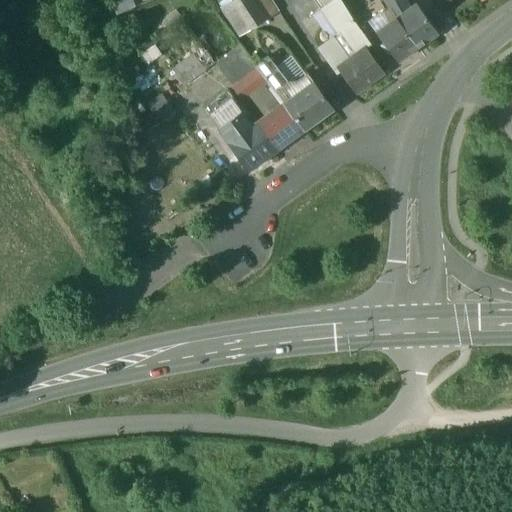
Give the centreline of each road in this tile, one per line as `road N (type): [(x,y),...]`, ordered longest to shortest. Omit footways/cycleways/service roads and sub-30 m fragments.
road 1 (primary): [(0,399),(181,351),(412,325)]
road 2 (secondary): [(418,149),(399,215),(394,303),(412,325)]
road 3 (secondary): [(511,24),(457,72),(418,149)]
